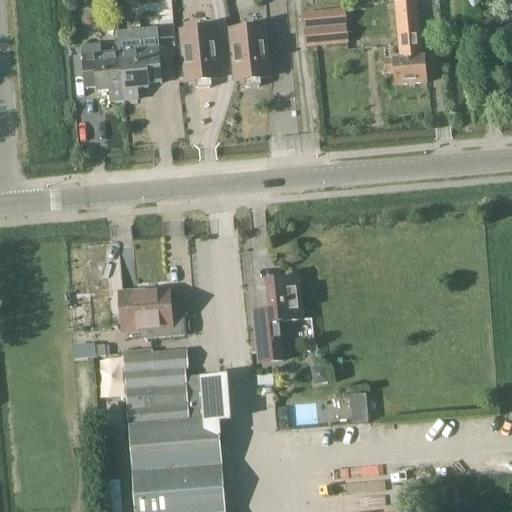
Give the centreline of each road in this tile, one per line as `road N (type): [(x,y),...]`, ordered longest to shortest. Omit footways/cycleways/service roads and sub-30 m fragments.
road 1 (secondary): [(7,203),(511,159)]
road 2 (unknown): [(305,158),(290,0)]
